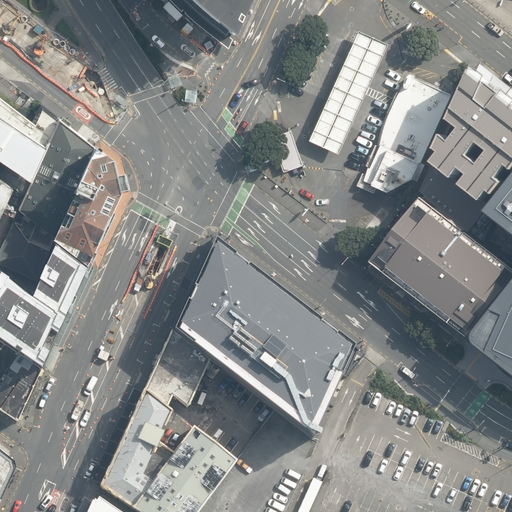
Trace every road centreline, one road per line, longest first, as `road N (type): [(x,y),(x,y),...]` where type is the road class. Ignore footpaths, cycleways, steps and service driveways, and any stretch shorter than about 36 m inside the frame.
road 1 (primary): [(511,424),(195,172)]
road 2 (secondary): [(195,172),(37,511)]
road 3 (tertiary): [(52,69),(195,172)]
road 4 (primary): [(195,172),(117,45)]
road 5 (residential): [(241,84),(166,34),(141,0)]
